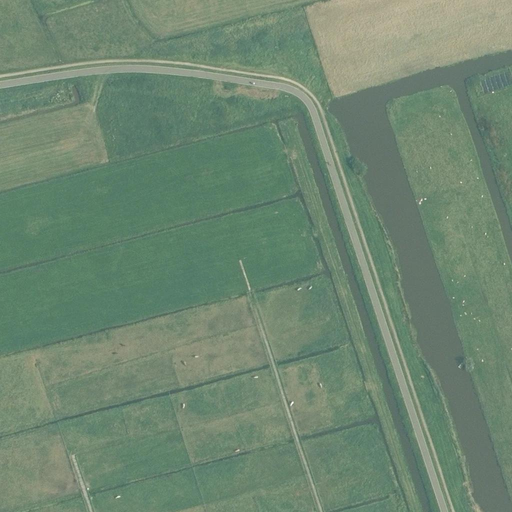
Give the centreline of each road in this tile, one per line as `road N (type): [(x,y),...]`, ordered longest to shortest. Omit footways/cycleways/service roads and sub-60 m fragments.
road 1 (unknown): [(0,76),(160,61),(277,78),(307,91),(453,511)]
road 2 (track): [(416,511),(286,120)]
road 3 (track): [(353,0),(159,49),(138,38),(119,0)]
